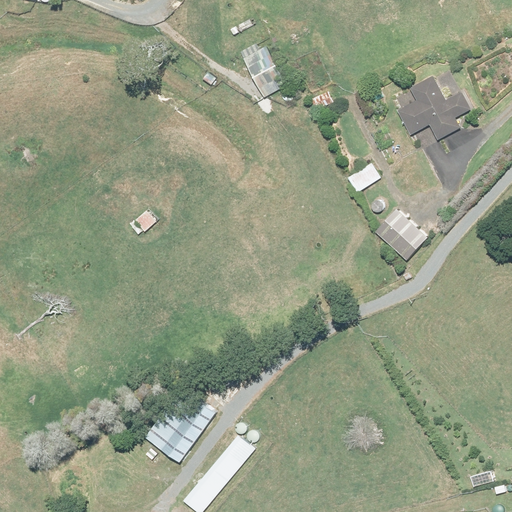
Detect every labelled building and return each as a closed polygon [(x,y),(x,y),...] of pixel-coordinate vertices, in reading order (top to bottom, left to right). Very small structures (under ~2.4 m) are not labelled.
[(257,24),(252,17),(230,30),(234,37),(257,24)] [(253,78),(277,66),(267,45),(259,48),(257,43),(240,51),(253,78)] [(277,66),(253,78),(263,98),(276,91),(271,81),(282,75),(277,66)] [(217,77),(207,71),(201,80),(211,86),(217,77)] [(434,75),(409,88),(416,100),(397,110),(410,135),(429,125),(438,142),(461,130),(455,119),(473,110),(463,92),(447,100),(434,75)] [(316,110),(334,102),(328,90),(311,98),(316,110)] [(381,178),(371,163),(347,179),(357,194),(381,178)] [(370,207),(371,208),(374,212),(375,213),(376,213),(378,214),(379,214),(380,213),(381,213),(382,212),(383,212),(384,211),(385,210),(386,209),(386,207),(386,206),(386,205),(386,204),(385,202),(385,201),(384,200),(383,200),(382,199),(381,198),(380,198),(378,198),(377,198),(376,198),(375,199),(374,199),(373,200),(372,201),(371,202),(371,203),(370,205),(370,206),(370,207)] [(428,238),(395,209),(374,232),(407,262),(428,238)] [(157,222),(146,210),(134,220),(145,232),(157,222)] [(180,383),(142,434),(180,462),(218,411),(180,383)] [(232,429),(238,434),(183,500),(197,511),(204,511),(266,436),(242,416),(232,429)]
